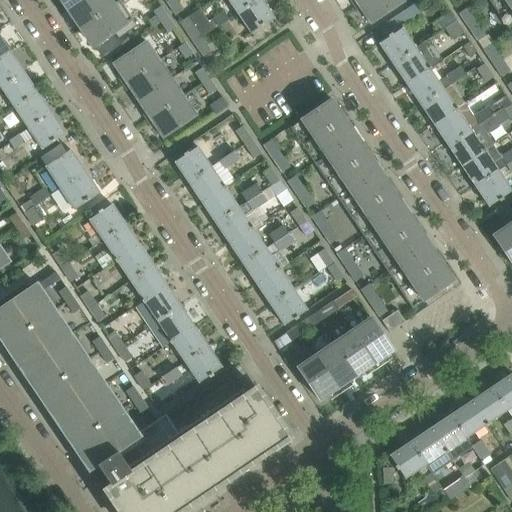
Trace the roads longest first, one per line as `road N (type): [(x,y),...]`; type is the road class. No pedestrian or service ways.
road 1 (residential): [(323,447),(23,0)]
road 2 (residential): [(511,308),(341,68),(308,0)]
road 3 (residential): [(323,447),(511,319)]
road 4 (residential): [(83,511),(0,388)]
